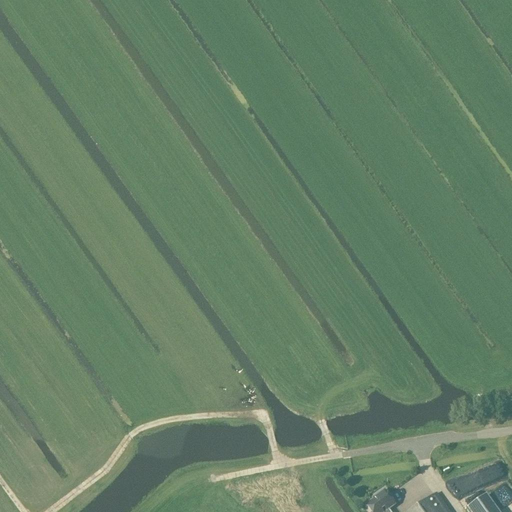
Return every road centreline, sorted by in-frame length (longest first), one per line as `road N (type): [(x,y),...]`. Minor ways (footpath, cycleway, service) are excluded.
road 1 (track): [(48,511),(105,470),(131,434),(170,419),(258,413),(277,467),(348,454)]
road 2 (unclassified): [(348,454),(511,430)]
